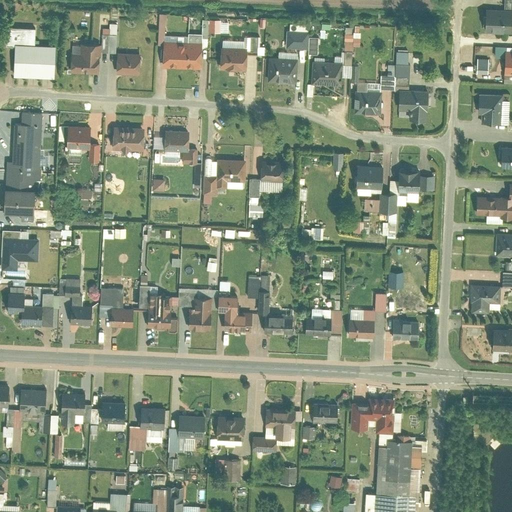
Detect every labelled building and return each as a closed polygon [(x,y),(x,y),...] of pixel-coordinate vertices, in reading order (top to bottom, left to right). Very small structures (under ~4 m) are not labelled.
[(511,32),(511,0),(504,0),(504,7),(487,6),(485,31),(511,32)] [(166,12),(159,12),(158,43),(165,43),(164,67),(200,67),(201,35),(166,34),(166,12)] [(224,18),(206,17),(205,36),(212,36),(212,30),(224,30),(224,18)] [(104,26),(103,50),(117,50),(119,22),(111,21),(110,26),(104,26)] [(290,28),(289,45),(310,46),(311,29),(312,22),(293,21),(293,28),(290,28)] [(11,25),(11,43),(20,44),(19,75),(60,76),(61,43),(40,42),(41,26),(11,25)] [(363,79),(363,75),(363,63),(354,62),(355,43),(360,44),(363,44),(363,30),(360,30),(360,25),(355,25),(348,25),(346,74),(353,74),(353,79),(363,79)] [(243,35),(243,40),(221,38),(219,68),(246,70),(247,50),(254,51),(255,35),(243,35)] [(311,52),(320,52),(321,35),(312,35),(311,52)] [(70,53),(69,69),(99,70),(100,41),(82,41),(81,53),(70,53)] [(505,57),(504,82),(505,82),(511,82),(511,45),(497,45),(496,57),(505,57)] [(119,50),(117,72),(142,74),(143,52),(119,50)] [(409,51),(396,50),(395,88),(400,88),(400,108),(412,108),(411,118),(429,118),(430,88),(410,87),(411,62),(409,62),(409,51)] [(270,55),(269,78),(300,79),(301,56),(270,55)] [(479,57),(478,71),(487,71),(488,58),(479,57)] [(314,59),(314,81),(344,82),(344,60),(314,59)] [(354,90),(353,112),(381,112),(382,91),(354,90)] [(483,122),(503,122),(504,92),(484,92),(480,92),(480,111),(484,112),(483,122)] [(7,159),(4,211),(24,212),(24,219),(37,219),(39,188),(35,188),(36,179),(39,179),(42,113),(22,112),(21,123),(14,122),(13,160),(7,159)] [(511,114),(511,130),(511,129),(511,144),(504,144),(503,166),(511,166),(511,114)] [(90,125),(68,124),(67,148),(87,148),(87,162),(98,162),(99,144),(89,143),(90,125)] [(114,125),(113,147),(143,149),(145,127),(114,125)] [(158,133),(157,147),(186,148),(186,161),(199,162),(199,146),(193,146),(194,129),(169,128),(169,134),(158,133)] [(335,151),(334,167),(344,168),(345,151),(335,151)] [(221,157),(206,156),(204,201),(214,202),(214,192),(222,192),(222,186),(231,187),(231,179),(250,180),(251,158),(221,157)] [(263,177),(252,176),(251,214),(266,214),(266,202),(261,202),(261,188),(286,189),(287,160),(264,159),(263,177)] [(387,163),(360,163),(360,186),(386,186),(387,163)] [(382,198),(368,197),(368,210),(381,211),(381,217),(384,217),(384,233),(398,233),(400,192),(407,193),(407,199),(424,199),(424,189),(424,187),(437,187),(438,172),(426,172),(426,169),(402,168),(401,179),(393,178),(393,191),(383,190),(382,198)] [(157,176),(157,188),(169,188),(169,177),(157,176)] [(477,194),(476,213),(500,214),(500,217),(511,217),(511,181),(510,182),(509,195),(477,194)] [(346,213),(345,230),(366,232),(368,215),(346,213)] [(302,226),(301,237),(327,238),(327,228),(302,226)] [(117,237),(127,236),(127,227),(116,227),(117,237)] [(228,227),(227,236),(237,236),(237,228),(228,227)] [(116,237),(116,228),(105,228),(105,237),(116,237)] [(511,232),(499,232),(499,253),(511,253),(511,232)] [(40,239),(4,237),(4,259),(39,261),(40,239)] [(212,255),(209,268),(219,270),(221,257),(212,255)] [(325,269),(324,276),(335,277),(336,270),(325,269)] [(390,291),(404,292),(405,270),(391,269),(390,291)] [(250,273),(249,294),(262,294),(262,274),(250,273)] [(274,273),(263,273),(263,311),(267,311),(267,331),(297,331),(297,312),(273,312),(274,273)] [(85,276),(61,275),(61,293),(73,293),(72,321),(95,322),(95,303),(85,303),(85,276)] [(148,275),(140,275),(140,307),(149,307),(148,326),(170,326),(170,331),(178,331),(178,316),(174,316),(174,295),(164,295),(164,291),(159,291),(159,285),(148,285),(148,275)] [(230,280),(220,280),(220,310),(224,310),(224,330),(252,330),(252,325),(257,325),(257,312),(240,312),(240,294),(230,294),(230,280)] [(504,282),(475,281),(475,310),(493,311),(494,301),(504,301),(504,282)] [(23,286),(9,286),(8,311),(21,311),(21,322),(53,323),(53,306),(57,306),(58,294),(52,294),(52,288),(44,287),(44,291),(42,291),(41,305),(32,304),(32,297),(27,297),(28,292),(23,292),(23,286)] [(126,287),(102,286),(101,304),(114,305),(113,324),(136,325),(137,306),(125,306),(126,287)] [(388,290),(377,290),(376,309),(387,309),(388,290)] [(330,293),(330,307),(312,307),(312,316),(307,316),(307,332),(341,334),(343,308),(340,308),(340,293),(330,293)] [(192,305),(191,326),(192,327),(216,328),(217,310),(215,310),(216,296),(199,295),(198,306),(192,305)] [(398,296),(397,307),(422,307),(422,296),(398,296)] [(350,308),(349,334),(372,335),(374,309),(350,308)] [(422,319),(394,318),(393,336),(421,337),(422,319)] [(511,328),(495,328),(494,349),(511,350),(511,328)] [(20,408),(9,408),(8,424),(5,424),(4,435),(9,435),(8,445),(14,445),(14,450),(23,451),(24,419),(41,420),(41,431),(60,431),(61,413),(45,412),(46,389),(21,388),(20,408)] [(63,408),(62,421),(78,422),(78,418),(90,419),(91,392),(67,391),(66,409),(63,408)] [(355,402),(354,402),(352,427),(370,428),(370,425),(378,425),(377,432),(382,432),(379,492),(368,492),(366,511),(419,511),(423,451),(429,452),(430,441),(414,440),(414,435),(396,434),(396,430),(403,431),(404,412),(396,411),(397,398),(370,397),(370,403),(355,402)] [(104,405),(93,405),(92,422),(99,422),(99,418),(109,419),(109,427),(125,428),(127,400),(104,398),(104,405)] [(314,402),(313,421),(341,423),(342,403),(314,402)] [(129,423),(128,446),(145,447),(146,426),(165,427),(166,406),(141,405),(141,424),(129,423)] [(268,407),(267,435),(255,435),(255,449),(279,450),(280,442),(297,443),(298,409),(268,407)] [(175,413),(175,432),(168,432),(167,448),(183,449),(184,435),(204,435),(205,414),(175,413)] [(219,414),(217,442),(225,442),(225,446),(235,447),(235,443),(244,444),(246,416),(219,414)] [(304,424),(304,436),(318,436),(319,424),(304,424)] [(170,454),(170,464),(182,465),(182,455),(170,454)] [(245,457),(218,456),(217,476),(244,478),(245,457)] [(283,482),(298,483),(299,464),(283,464),(283,482)] [(3,465),(0,468),(0,476),(4,481),(12,475),(3,465)] [(174,468),(174,476),(185,477),(186,468),(174,468)] [(119,471),(119,480),(128,480),(129,471),(119,471)] [(333,472),(331,483),(343,485),(345,474),(333,472)] [(350,475),(349,488),(362,489),(363,477),(350,475)] [(51,479),(50,503),(56,504),(59,504),(60,486),(56,486),(57,479),(51,479)] [(187,483),(172,483),(171,511),(172,511),(204,511),(205,511),(189,510),(189,498),(186,498),(187,483)] [(156,500),(136,499),(135,511),(160,511),(169,511),(169,485),(156,485),(156,500)] [(96,498),(95,498),(94,511),(118,511),(119,510),(127,511),(128,490),(113,490),(112,499),(96,498)] [(0,511),(19,511),(20,504),(3,503),(4,492),(0,491),(0,511)] [(346,511),(358,511),(359,501),(347,500),(346,511)]
